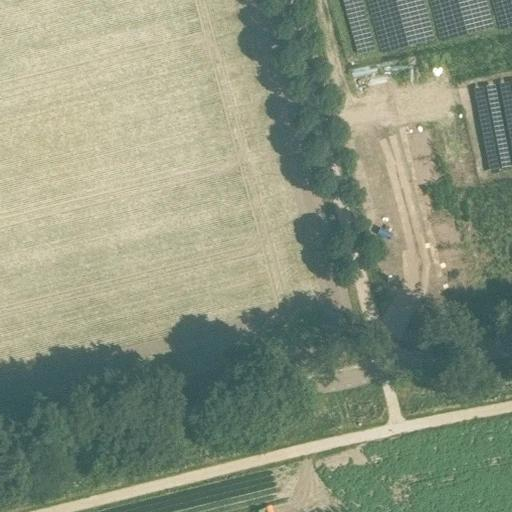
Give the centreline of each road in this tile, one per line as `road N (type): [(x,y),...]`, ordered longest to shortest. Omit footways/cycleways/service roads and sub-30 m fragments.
road 1 (tertiary): [(0,464),(384,368)]
road 2 (unclassified): [(384,368),(288,0)]
road 3 (tertiary): [(384,368),(511,346)]
